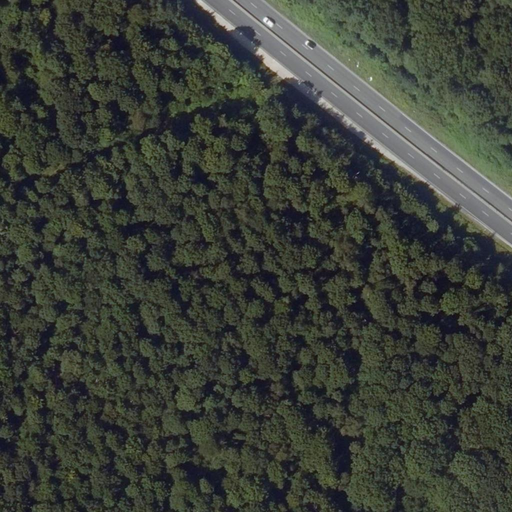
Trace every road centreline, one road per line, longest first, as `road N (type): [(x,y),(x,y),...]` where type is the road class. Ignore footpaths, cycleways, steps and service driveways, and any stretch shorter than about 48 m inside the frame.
road 1 (trunk): [(213,0),(511,235)]
road 2 (trunk): [(511,211),(242,0)]
road 3 (track): [(348,511),(384,204)]
road 4 (track): [(0,195),(265,95)]
road 5 (track): [(285,511),(511,403)]
road 6 (track): [(361,49),(492,0)]
